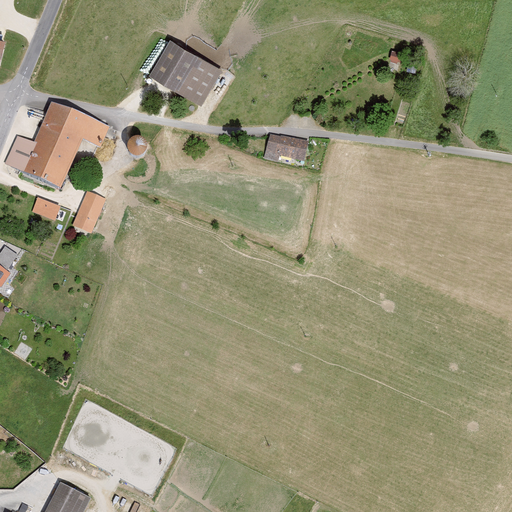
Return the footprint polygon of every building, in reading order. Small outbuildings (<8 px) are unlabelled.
[(225,72),(173,42),(154,76),(206,106),(225,72)] [(20,139),(7,167),(27,175),(35,157),(71,172),(84,141),(104,149),(110,133),(54,110),(38,146),(20,139)] [(272,138),(267,158),(283,162),(284,158),(308,163),(313,144),(295,140),(295,143),(272,138)] [(137,159),(144,156),(147,149),(144,143),(138,140),(131,143),(128,149),(131,156),(137,159)] [(63,191),(71,172),(35,157),(27,175),(63,191)] [(89,194),(75,229),(94,237),(108,201),(89,194)] [(49,202),(45,210),(58,215),(61,207),(49,202)] [(0,255),(0,286),(1,287),(11,274),(6,271),(17,256),(5,248),(0,255)] [(84,511),(91,499),(62,485),(49,511),(84,511)]
